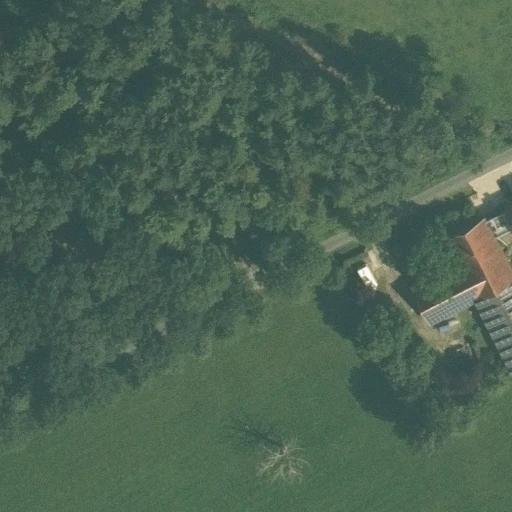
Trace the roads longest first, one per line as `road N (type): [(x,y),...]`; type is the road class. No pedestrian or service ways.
road 1 (unclassified): [(0,413),(511,156)]
road 2 (track): [(261,282),(237,255),(0,127)]
